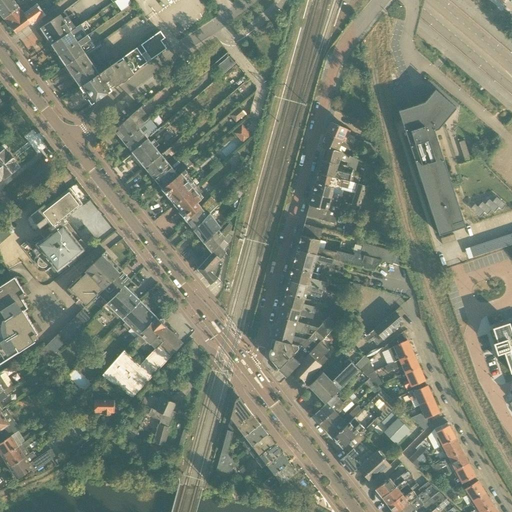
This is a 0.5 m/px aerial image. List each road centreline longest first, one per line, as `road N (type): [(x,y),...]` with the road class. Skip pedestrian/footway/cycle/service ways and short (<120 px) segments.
road 1 (residential): [(246,366),(332,67),(380,0)]
road 2 (tertiary): [(246,366),(71,141)]
road 3 (residential): [(71,141),(100,108),(211,27)]
road 4 (tertiary): [(350,504),(246,366)]
road 5 (residential): [(454,416),(350,504)]
road 6 (secondary): [(412,0),(511,86)]
